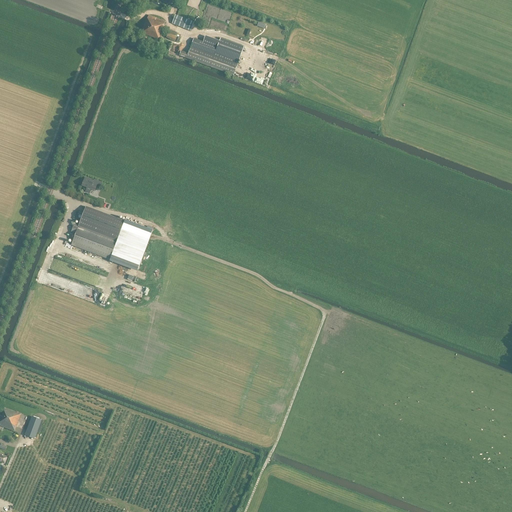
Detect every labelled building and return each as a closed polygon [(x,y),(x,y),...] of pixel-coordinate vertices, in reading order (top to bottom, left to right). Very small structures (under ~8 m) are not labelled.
[(163,28),(165,21),(149,15),(142,33),(159,40),(163,28)] [(194,23),(177,16),(176,15),(172,24),(191,31),(194,23)] [(176,41),(179,35),(169,31),(167,37),(176,41)] [(217,47),(220,41),(206,35),(203,42),(217,47)] [(238,64),(244,47),(221,38),(220,41),(217,47),(215,55),(238,64)] [(194,39),(188,54),(181,51),(179,57),(234,76),(238,64),(215,55),(217,47),(203,42),(194,39)] [(82,186),(87,188),(86,192),(91,193),(92,190),(95,191),(97,187),(100,188),(102,183),(95,180),(94,181),(85,178),(82,186)] [(72,232),(76,234),(72,245),(138,270),(153,232),(86,207),(79,225),(75,224),(72,232)] [(60,250),(64,244),(59,241),(56,247),(60,250)] [(66,252),(81,257),(83,251),(67,247),(66,252)] [(142,281),(143,280),(139,279),(141,274),(136,273),(134,279),(142,281)] [(17,427),(22,414),(3,407),(0,415),(0,425),(15,431),(16,426),(17,427)] [(25,436),(35,439),(42,420),(32,417),(25,436)]
